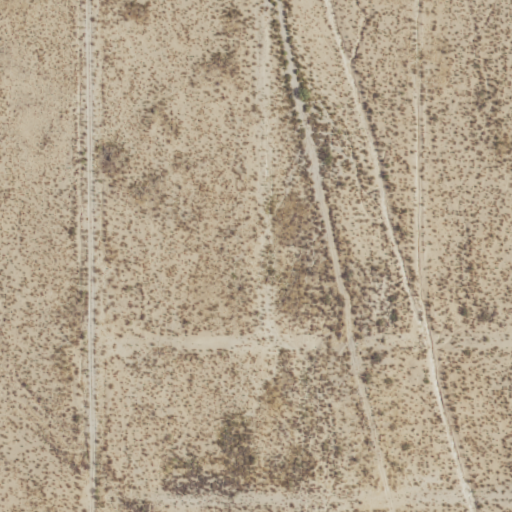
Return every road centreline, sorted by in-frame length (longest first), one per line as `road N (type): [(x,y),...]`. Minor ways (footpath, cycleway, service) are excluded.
road 1 (track): [(390,511),(278,0)]
road 2 (track): [(473,511),(422,327),(418,0)]
road 3 (track): [(86,0),(92,511)]
road 4 (track): [(511,338),(88,343)]
road 5 (track): [(92,494),(511,492)]
road 6 (track): [(422,340),(330,0)]
road 7 (track): [(267,341),(268,0)]
